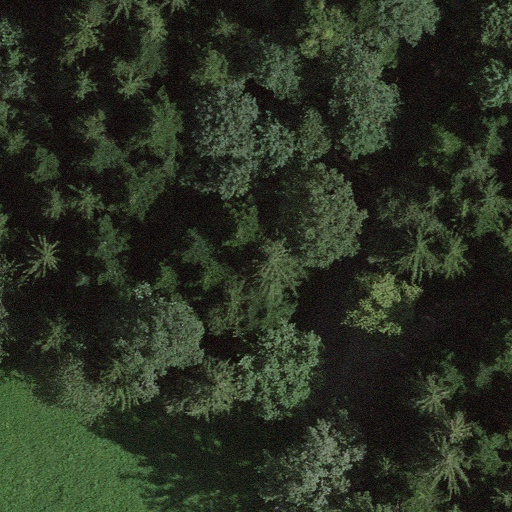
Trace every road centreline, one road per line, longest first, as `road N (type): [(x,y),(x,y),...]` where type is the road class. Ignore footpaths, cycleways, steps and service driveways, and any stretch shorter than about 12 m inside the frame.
road 1 (unclassified): [(483,0),(357,304),(298,511)]
road 2 (track): [(349,0),(339,114),(357,304)]
road 3 (track): [(347,335),(511,274)]
